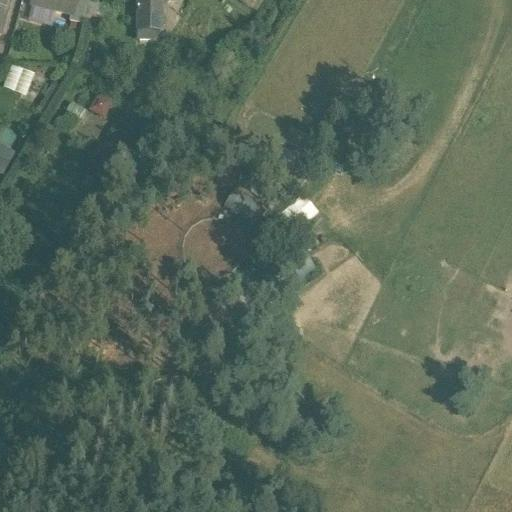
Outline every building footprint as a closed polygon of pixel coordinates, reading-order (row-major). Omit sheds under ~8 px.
[(8,0),(0,0),(0,17),(4,18),(8,0)] [(33,0),(31,8),(55,14),(58,0),(33,0)] [(75,0),(58,0),(55,14),(70,18),(71,18),(75,1),(75,0)] [(138,0),(137,43),(152,43),(159,33),(159,0),(138,0)] [(86,4),(75,1),(71,18),(70,18),(69,25),(81,28),(86,4)] [(40,99),(44,76),(8,70),(4,93),(40,99)] [(96,98),(90,115),(107,121),(113,104),(96,98)] [(0,176),(3,178),(16,153),(0,145),(0,176)]
